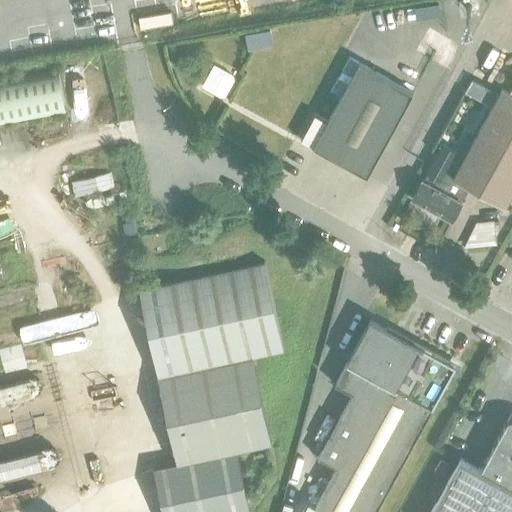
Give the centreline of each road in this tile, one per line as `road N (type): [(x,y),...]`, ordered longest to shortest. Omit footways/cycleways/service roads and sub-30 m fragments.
road 1 (unclassified): [(511,324),(153,127)]
road 2 (unknown): [(309,367),(359,240),(465,61),(511,31)]
road 3 (unknown): [(0,167),(153,127)]
